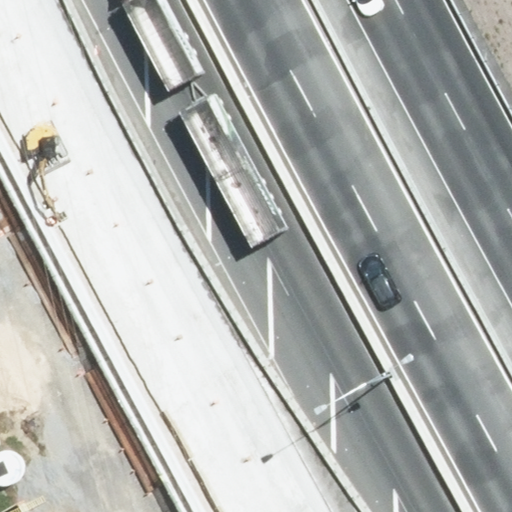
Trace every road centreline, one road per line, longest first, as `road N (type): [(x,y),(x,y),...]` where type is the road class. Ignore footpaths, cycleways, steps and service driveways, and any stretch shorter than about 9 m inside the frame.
road 1 (motorway): [(397,511),(164,115),(108,0)]
road 2 (motorway): [(319,0),(511,350)]
